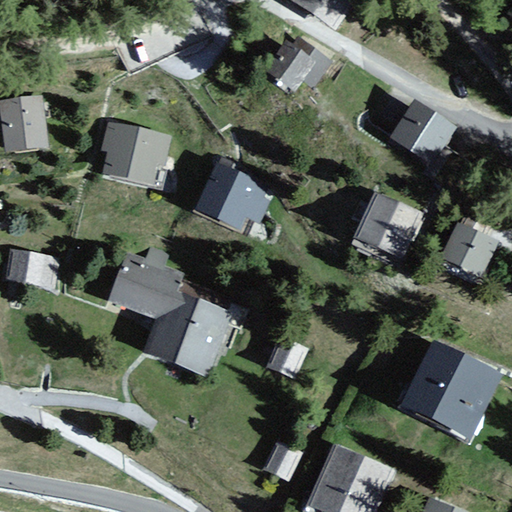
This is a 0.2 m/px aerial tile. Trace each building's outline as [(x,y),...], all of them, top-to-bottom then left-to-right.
[(288,0),(283,10),(335,38),(356,0),(288,0)] [(335,38),(294,22),(276,61),(318,81),(335,38)] [(439,135),(380,98),(355,138),(414,175),(439,135)] [(32,102),(0,102),(0,152),(32,153),(32,102)] [(168,144),(95,127),(82,180),(155,197),(168,144)] [(199,171),(175,214),(239,250),(264,206),(199,171)] [(352,193),(326,245),(379,271),(405,219),(352,193)] [(478,249),(434,226),(411,268),(455,292),(478,249)] [(56,261),(1,248),(0,254),(0,287),(47,299),(56,261)] [(243,306),(114,250),(90,304),(145,328),(129,365),(187,390),(205,349),(221,356),(243,306)] [(272,339),(255,373),(289,390),(307,356),(272,339)] [(503,388),(412,341),(374,413),(465,461),(503,388)] [(293,458),(257,440),(240,474),(276,492),(267,509),(272,511),(360,511),(378,477),(307,442),(293,458)] [(429,511),(404,498),(396,511),(429,511)]
